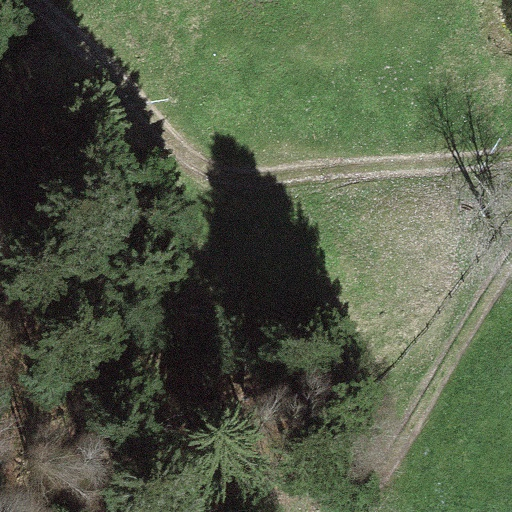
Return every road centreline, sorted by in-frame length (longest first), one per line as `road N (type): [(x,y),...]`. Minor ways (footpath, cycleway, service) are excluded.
road 1 (track): [(511,157),(260,176),(224,171),(191,160),(21,0)]
road 2 (track): [(511,266),(358,511)]
